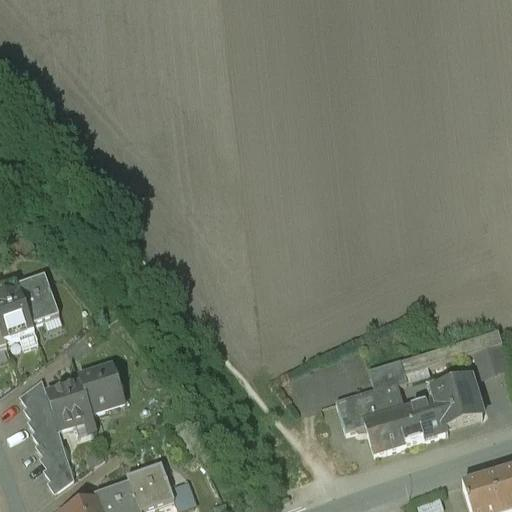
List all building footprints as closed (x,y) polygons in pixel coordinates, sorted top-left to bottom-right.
[(45,281),(18,291),(20,297),(32,330),(59,320),(45,281)] [(20,297),(0,304),(0,335),(5,348),(35,338),(32,330),(20,297)] [(498,338),(369,378),(375,398),(375,399),(397,391),(398,393),(407,390),(404,381),(502,351),(498,338)] [(114,374),(79,385),(93,427),(91,421),(125,410),(114,374)] [(81,391),(47,401),(50,412),(54,424),(58,437),(59,438),(75,432),(93,427),(79,385),(81,391)] [(42,386),(19,403),(26,413),(27,414),(46,399),(42,386)] [(471,387),(433,398),(436,407),(446,439),(446,440),(448,439),(447,435),(483,424),(471,387)] [(375,398),(336,410),(346,442),(366,435),(364,429),(402,417),(401,412),(404,412),(398,393),(397,391),(375,399),(375,398)] [(46,399),(27,414),(26,413),(23,416),(30,426),(31,426),(50,412),(47,401),(46,399)] [(402,417),(364,429),(366,435),(373,462),(446,440),(446,439),(436,407),(402,417)] [(50,412),(31,426),(30,426),(27,428),(34,438),(35,438),(54,424),(50,412)] [(54,424),(35,438),(34,438),(31,440),(38,450),(39,451),(58,437),(54,424)] [(93,427),(75,432),(78,443),(97,437),(93,427)] [(58,437),(39,451),(38,450),(35,453),(42,463),(43,463),(62,449),(59,438),(58,437)] [(62,449),(43,463),(42,463),(39,465),(46,475),(47,476),(66,461),(62,449)] [(66,461),(47,476),(46,475),(43,478),(50,488),(51,488),(70,474),(66,461)] [(162,473),(143,479),(144,482),(130,487),(129,484),(128,485),(137,511),(156,511),(157,511),(171,506),(172,509),(174,509),(170,495),(162,473)] [(70,474),(51,488),(50,488),(47,490),(55,501),(74,487),(70,474)] [(511,511),(511,477),(462,493),(468,511),(511,511)] [(129,491),(114,496),(114,498),(96,504),(98,508),(99,511),(137,511),(128,485),(127,485),(129,491)] [(194,511),(186,489),(170,495),(174,509),(175,511),(194,511)]
